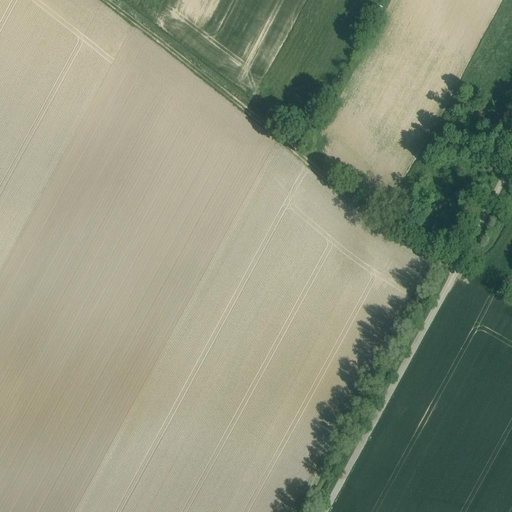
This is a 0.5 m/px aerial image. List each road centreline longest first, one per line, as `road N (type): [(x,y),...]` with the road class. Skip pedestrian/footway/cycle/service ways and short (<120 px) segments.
road 1 (track): [(109,0),(331,179),(459,267)]
road 2 (track): [(511,168),(326,511)]
